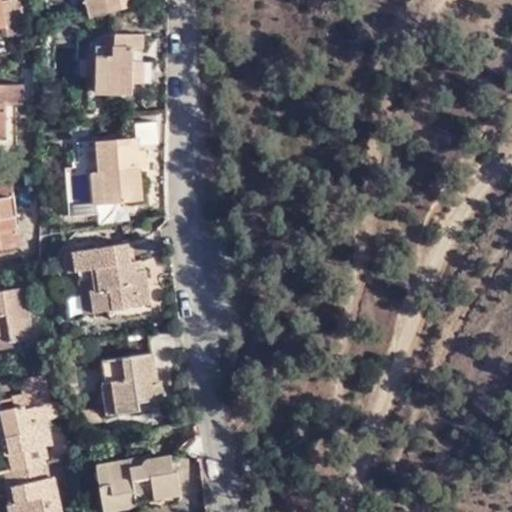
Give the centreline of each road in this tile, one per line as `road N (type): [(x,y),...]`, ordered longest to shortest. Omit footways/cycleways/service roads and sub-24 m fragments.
road 1 (residential): [(232,511),(191,258),(182,0)]
road 2 (track): [(341,511),(447,234),(511,151)]
road 3 (track): [(468,0),(412,109),(391,379)]
